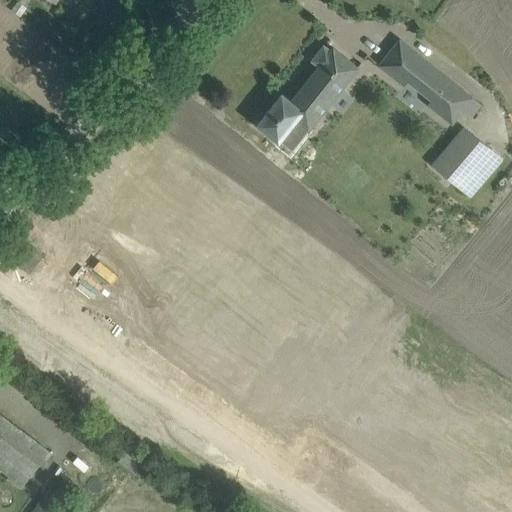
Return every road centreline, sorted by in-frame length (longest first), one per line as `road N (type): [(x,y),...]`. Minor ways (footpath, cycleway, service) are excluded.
road 1 (residential): [(0,271),(333,511)]
road 2 (unclassified): [(0,218),(197,0)]
